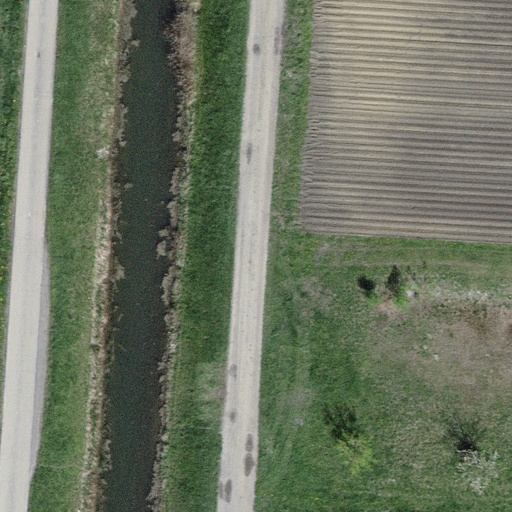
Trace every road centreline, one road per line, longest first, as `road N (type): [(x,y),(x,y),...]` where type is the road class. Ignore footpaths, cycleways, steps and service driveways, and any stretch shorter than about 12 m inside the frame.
road 1 (track): [(238,511),(270,0)]
road 2 (track): [(9,511),(39,0)]
